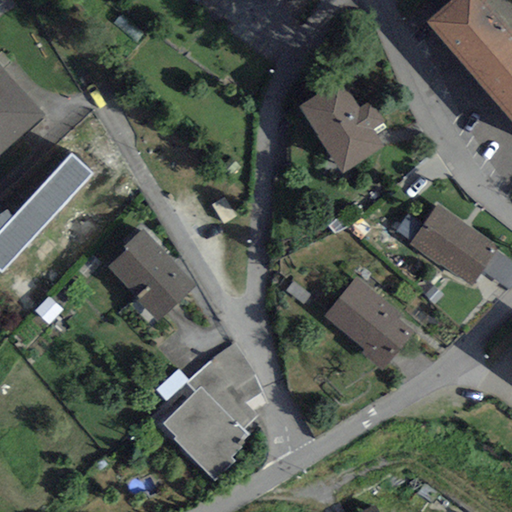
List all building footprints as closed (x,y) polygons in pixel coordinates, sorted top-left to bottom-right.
[(511,42),(476,0),(466,0),(436,26),(511,117),(511,42)] [(0,56),(0,146),(45,107),(0,56)] [(340,88),(303,112),(343,174),(380,150),(369,133),(381,125),(369,108),(358,115),(340,88)] [(0,246),(10,255),(104,155),(78,131),(20,192),(11,183),(0,194),(0,246)] [(450,214),(428,245),(485,283),(506,252),(450,214)] [(193,282),(144,229),(113,258),(161,310),(193,282)] [(366,288),(341,320),(396,362),(420,330),(366,288)] [(194,390),(163,421),(215,479),(251,437),(246,427),(268,402),(255,373),(234,343),(186,380),(194,390)]
